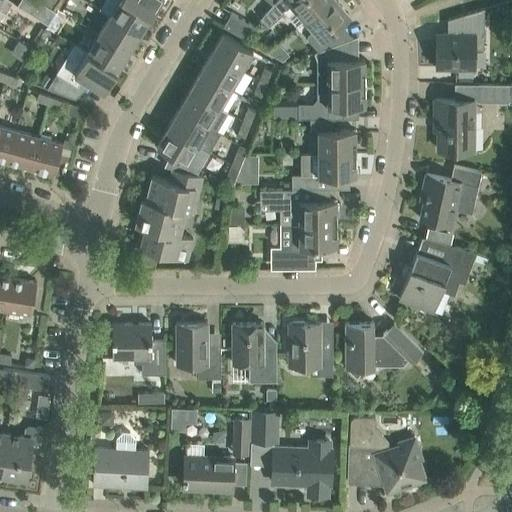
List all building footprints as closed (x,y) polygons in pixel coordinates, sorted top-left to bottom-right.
[(13,0),(12,0),(0,0),(0,9),(5,13),(13,0)] [(51,7),(38,0),(19,0),(17,5),(48,24),(53,14),(56,10),(51,7)] [(72,8),(77,0),(67,0),(65,4),(72,8)] [(105,0),(100,8),(110,14),(140,33),(152,13),(130,0),(105,0)] [(130,0),(152,13),(159,0),(130,0)] [(262,0),(261,0),(253,10),(261,16),(270,6),(262,0)] [(275,0),(275,1),(286,14),(290,14),(297,9),(305,19),(326,0),(275,0)] [(349,14),(336,0),(326,0),(305,19),(314,29),(308,34),(307,38),(318,50),(330,45),(323,37),(349,14)] [(484,48),(484,7),(448,18),(448,33),(442,33),(442,43),(435,43),(435,67),(475,67),(476,48),(484,48)] [(231,12),(223,25),(244,37),(254,25),(231,12)] [(60,18),(59,17),(53,14),(48,24),(46,26),(53,30),(60,18)] [(127,52),(140,33),(110,14),(98,34),(127,52)] [(26,41),(34,29),(21,20),(13,33),(26,41)] [(242,69),(253,50),(222,32),(211,51),(242,69)] [(127,52),(98,34),(87,52),(117,70),(127,52)] [(330,45),(318,50),(319,60),(318,82),(327,82),(365,82),(365,59),(350,59),(350,39),(350,38),(352,37),(352,36),(330,45)] [(117,70),(87,52),(74,44),(47,87),(75,98),(91,83),(103,91),(117,70)] [(231,88),(242,69),(211,51),(200,70),(231,88)] [(266,82),(272,69),(264,66),(259,80),(266,82)] [(231,88),(200,70),(189,89),(220,107),(231,88)] [(19,77),(7,73),(4,80),(16,85),(19,77)] [(261,96),(266,82),(259,80),(254,93),(261,96)] [(313,103),(298,103),(298,117),(310,118),(318,118),(319,118),(343,118),(343,106),(365,106),(365,82),(327,82),(318,82),(318,97),(313,103)] [(509,83),(479,83),(478,102),(509,102),(509,83)] [(228,112),(220,107),(189,89),(178,108),(217,131),(228,112)] [(48,103),(50,95),(39,91),(36,99),(48,103)] [(60,107),(62,100),(50,95),(48,103),(60,107)] [(474,99),(454,99),(435,99),(434,118),(438,118),(438,149),(473,149),(474,99)] [(250,123),(255,110),(248,107),(243,120),(250,123)] [(220,132),(217,131),(178,108),(167,127),(198,144),(198,143),(209,151),(220,132)] [(318,129),(318,118),(310,118),(310,130),(318,130),(318,153),(356,152),(355,129),(318,129)] [(245,137),(250,123),(243,120),(237,134),(245,137)] [(0,159),(7,161),(16,130),(0,125),(0,159)] [(209,151),(198,143),(198,144),(167,127),(156,146),(187,163),(187,162),(196,167),(201,164),(209,151)] [(31,167),(39,136),(16,130),(7,161),(31,167)] [(63,143),(39,136),(31,167),(54,174),(63,143)] [(238,168),(244,154),(237,151),(231,165),(238,168)] [(356,152),(318,153),(300,153),(300,173),(290,173),(291,188),(315,188),(334,188),(334,176),(356,176),(356,152)] [(424,200),(420,217),(448,223),(452,207),(456,208),(472,212),(478,184),(481,170),(454,164),(451,178),(426,173),(422,189),(427,190),(425,200),(424,200)] [(233,183),(238,168),(231,165),(225,180),(233,183)] [(142,198),(138,211),(182,222),(185,210),(193,212),(202,176),(177,169),(174,180),(152,175),(145,199),(142,198)] [(315,200),(315,188),(291,188),(260,188),(260,208),(279,208),(280,223),(336,223),(336,199),(315,200)] [(179,234),(182,222),(138,211),(135,223),(145,226),(143,233),(139,232),(135,246),(144,248),(139,268),(154,268),(159,252),(187,259),(193,237),(179,234)] [(336,246),(336,223),(280,223),(280,246),(270,246),(270,268),(315,268),(315,253),(321,253),(321,246),(336,246)] [(428,226),(426,235),(444,240),(447,230),(428,226)] [(417,251),(399,298),(421,306),(422,301),(435,306),(441,289),(454,294),(462,273),(468,275),(477,250),(447,241),(440,259),(417,251)] [(0,307),(7,309),(13,277),(0,274),(0,307)] [(37,281),(13,277),(7,309),(31,313),(37,281)] [(151,322),(112,323),(112,357),(135,357),(135,362),(142,362),(142,373),(165,373),(165,339),(151,339),(151,322)] [(207,322),(176,322),(176,363),(195,363),(195,377),(221,377),(221,352),(207,352),(207,322)] [(263,322),(232,322),(233,362),(249,362),(249,380),(277,380),(276,340),(265,340),(263,338),(263,322)] [(289,365),(310,365),(310,375),(333,375),(333,347),(320,348),(320,322),(288,322),(289,365)] [(345,359),(342,362),(345,365),(345,367),(347,367),(355,373),(362,367),(374,367),(374,365),(402,364),(408,358),(412,362),(423,350),(399,327),(394,322),(393,323),(387,329),(383,333),(383,334),(381,336),(374,336),(374,322),(345,322),(345,359)] [(18,364),(51,365),(52,352),(18,351),(18,364)] [(12,354),(0,352),(0,360),(11,362),(12,354)] [(49,374),(15,370),(14,384),(47,389),(49,374)] [(220,382),(212,382),(212,392),(220,392),(220,382)] [(176,385),(177,404),(197,403),(197,385),(176,385)] [(276,387),(266,387),(266,399),(276,399),(276,387)] [(38,394),(37,401),(49,403),(50,395),(38,394)] [(253,411),(252,439),(276,440),(277,412),(253,411)] [(351,421),(349,446),(348,446),(348,481),(395,482),(395,488),(426,478),(421,462),(423,461),(415,435),(398,441),(401,448),(388,452),(388,447),(391,444),(376,426),(377,415),(356,415),(354,415),(352,416),(352,417),(351,421)] [(234,416),(233,451),(247,451),(248,416),(234,416)] [(24,435),(7,433),(1,472),(27,476),(31,444),(40,445),(42,425),(29,423),(25,426),(24,435)] [(117,436),(116,448),(95,446),(92,483),(147,486),(149,450),(136,449),(136,437),(131,431),(123,430),(117,436)] [(274,446),(272,481),(299,482),(299,480),(308,480),(308,493),(327,493),(327,483),(330,483),(331,448),(329,448),(329,440),(310,439),(310,447),(274,446)] [(185,454),(183,488),(232,490),(234,456),(185,454)]
